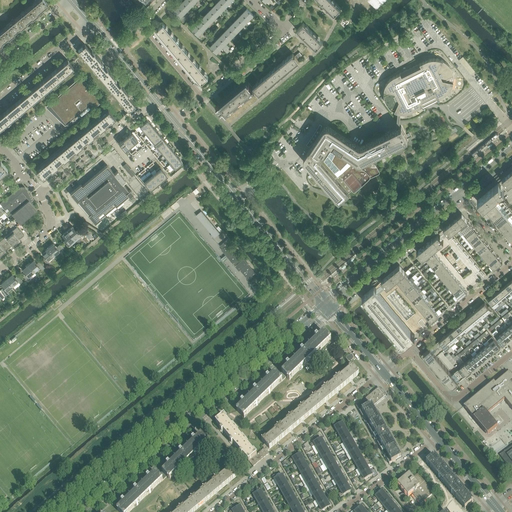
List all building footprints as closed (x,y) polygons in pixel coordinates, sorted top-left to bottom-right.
[(37,12),(45,5),(47,3),(44,0),(37,0),(28,8),(35,16),(38,13),(37,12)] [(153,0),(133,0),(137,3),(144,10),(153,0)] [(194,3),(190,0),(184,0),(183,2),(189,8),(194,3)] [(226,7),(219,0),(215,5),(221,12),(226,7)] [(336,12),(340,8),(332,0),(324,0),(322,3),(334,14),(335,13),(336,12)] [(367,0),(376,8),(382,2),(382,3),(382,2),(382,3),(384,0),(367,0)] [(189,8),(183,2),(178,6),(185,13),(189,8)] [(221,12),(215,5),(210,10),(217,16),(221,12)] [(185,13),(178,6),(173,11),(180,18),(185,13)] [(32,18),(35,16),(28,8),(16,18),(23,25),(26,23),(25,22),(31,17),(32,18)] [(253,15),(247,9),(242,14),(249,20),(253,15)] [(217,16),(210,10),(205,15),(212,21),(217,16)] [(249,20),(242,14),(237,18),(244,25),(249,20)] [(212,21),(205,15),(201,19),(207,26),(212,21)] [(348,20),(343,16),(339,21),(343,25),(348,20)] [(13,32),(17,28),(19,27),(20,28),(23,25),(16,18),(4,28),(11,35),(14,33),(13,32)] [(244,25),(237,18),(233,23),(239,29),(244,25)] [(207,26),(201,19),(196,24),(203,31),(207,26)] [(174,37),(169,30),(163,23),(159,27),(158,27),(157,28),(158,28),(156,29),(167,42),(174,37)] [(239,29),(233,23),(228,28),(235,34),(239,29)] [(310,29),(303,23),(297,29),(296,29),(304,36),(310,29)] [(203,31),(196,24),(191,29),(198,35),(203,31)] [(8,38),(11,35),(4,28),(0,31),(0,44),(2,43),(1,42),(7,37),(8,38)] [(235,34),(228,28),(224,32),(230,39),(235,34)] [(318,46),(322,41),(310,29),(304,36),(316,48),(317,47),(318,46)] [(230,39),(224,32),(219,37),(226,44),(230,39)] [(185,50),(180,43),(174,37),(167,42),(179,56),(185,50)] [(226,44),(219,37),(214,42),(221,48),(226,44)] [(221,48),(214,42),(210,47),(216,53),(221,48)] [(92,53),(89,49),(84,44),(78,49),(90,64),(97,57),(93,52),(92,53)] [(197,63),(191,57),(185,50),(179,56),(190,69),(197,63)] [(299,60),(298,59),(295,55),(294,54),(293,53),(279,64),(285,71),(299,60)] [(105,69),(101,63),(102,62),(97,57),(90,64),(103,80),(111,73),(106,68),(105,69)] [(438,59),(435,58),(434,58),(433,58),(432,58),(430,59),(428,59),(426,60),(425,60),(394,76),(393,76),(392,77),(391,78),(390,79),(389,80),(388,81),(387,82),(386,83),(385,85),(384,87),(384,90),(384,92),(384,94),(384,96),(384,98),(385,101),(386,103),(387,104),(389,106),(390,108),(392,109),(394,110),(396,111),(398,112),(401,112),(403,112),(405,112),(407,112),(409,111),(411,110),(437,98),(440,96),(442,95),(444,94),(445,94),(446,93),(448,92),(449,90),(450,89),(451,87),(452,85),(453,83),(453,81),(454,79),(454,76),(453,74),(453,72),(452,70),(451,68),(450,66),(448,64),(446,63),(444,61),(442,60),(441,59),(439,59),(438,59)] [(60,78),(68,71),(73,67),(67,60),(58,67),(53,71),(60,78)] [(208,77),(207,75),(197,63),(190,69),(201,82),(202,81),(202,82),(203,81),(208,77)] [(285,71),(279,64),(266,75),(272,82),(285,71)] [(48,88),(57,80),(60,78),(53,71),(41,81),(48,88)] [(119,85),(114,79),(115,78),(111,73),(103,80),(116,95),(124,89),(120,84),(119,85)] [(272,82),(266,75),(253,86),(252,86),(254,89),(258,93),(272,82)] [(65,123),(92,101),(95,105),(96,105),(102,101),(82,77),(49,104),(52,107),(65,123)] [(226,111),(248,93),(253,89),(254,89),(252,86),(252,87),(248,82),(247,80),(219,103),(216,105),(221,111),(223,109),(226,112),(226,111)] [(36,98),(45,90),(48,88),(41,81),(29,91),(36,98)] [(135,104),(127,95),(128,94),(124,89),(116,95),(128,109),(135,104)] [(24,108),(33,100),(36,98),(29,91),(17,101),(24,108)] [(12,118),(21,110),(24,108),(17,101),(5,111),(12,118)] [(105,124),(109,121),(110,119),(111,120),(115,118),(108,110),(96,120),(102,128),(106,125),(105,124)] [(0,127),(7,122),(12,118),(5,111),(0,115),(0,127)] [(142,131),(151,124),(147,119),(145,121),(144,121),(140,124),(141,124),(140,126),(139,126),(142,131)] [(95,133),(97,131),(98,129),(99,130),(102,128),(96,120),(84,130),(90,138),(94,135),(93,134),(95,133)] [(147,134),(154,128),(151,124),(142,131),(146,135),(147,134)] [(366,159),(407,139),(401,126),(399,127),(387,133),(386,133),(384,134),(367,143),(365,143),(364,144),(363,145),(362,145),(361,145),(360,145),(359,145),(358,145),(358,144),(351,140),(349,139),(338,131),(330,126),(329,125),(328,125),(327,125),(326,126),(325,126),(324,127),(323,127),(323,128),(322,130),(320,132),(313,142),(312,144),(305,154),(304,156),(304,157),(304,158),(303,158),(304,159),(304,160),(304,161),(305,162),(311,169),(327,188),(328,188),(331,192),(339,201),(342,197),(349,191),(349,190),(350,189),(352,187),(353,189),(354,189),(355,189),(368,178),(377,173),(379,172),(380,171),(379,170),(375,163),(374,163),(374,162),(367,163),(364,163),(363,160),(366,159)] [(150,138),(157,132),(154,128),(147,134),(150,138)] [(81,144),(84,141),(86,139),(87,140),(90,138),(84,130),(72,140),(78,148),(82,145),(81,144)] [(138,139),(132,132),(127,136),(133,143),(135,145),(139,142),(138,139)] [(154,142),(161,136),(157,132),(150,138),(153,142),(154,142)] [(133,143),(127,136),(123,139),(129,147),(133,143)] [(156,147),(164,140),(161,136),(154,142),(153,142),(153,143),(156,147)] [(129,147),(123,139),(119,143),(125,150),(129,147)] [(72,152),(73,151),(74,149),(75,150),(78,148),(72,140),(60,150),(66,158),(70,155),(69,154),(70,153),(72,152)] [(161,151),(168,145),(164,140),(156,147),(155,148),(159,152),(161,151)] [(164,155),(171,149),(168,145),(161,151),(164,154),(164,155)] [(167,160),(175,153),(171,149),(164,155),(164,154),(163,155),(167,160)] [(57,164),(60,162),(61,161),(62,159),(63,160),(66,158),(60,150),(48,160),(55,168),(58,165),(57,164)] [(170,164),(178,157),(175,153),(167,160),(170,164)] [(180,164),(179,163),(182,161),(178,157),(170,164),(169,164),(173,169),(176,166),(177,167),(180,164)] [(45,174),(49,171),(51,169),(51,170),(55,168),(48,160),(36,170),(42,178),(46,175),(45,174)] [(135,174),(126,163),(123,166),(131,176),(135,174)] [(81,184),(70,193),(77,202),(78,201),(89,214),(88,215),(95,223),(115,206),(128,195),(129,196),(133,193),(130,189),(128,191),(123,183),(126,181),(118,170),(114,173),(107,165),(82,186),(81,184)] [(167,175),(161,168),(160,167),(156,170),(155,171),(156,172),(156,171),(162,179),(167,175)] [(511,170),(501,179),(507,186),(511,182),(511,170)] [(162,179),(156,171),(156,172),(152,175),(158,182),(162,179)] [(158,182),(152,175),(151,173),(147,176),(148,178),(154,185),(158,182)] [(154,185),(148,178),(147,176),(142,180),(144,182),(150,189),(154,185)] [(497,195),(499,193),(504,189),(500,184),(498,182),(477,200),(482,206),(491,199),(496,196),(496,195),(497,195)] [(37,210),(31,202),(32,202),(26,189),(24,188),(23,187),(21,187),(8,196),(7,197),(0,203),(5,209),(7,208),(20,223),(37,210)] [(485,210),(494,202),(491,199),(482,206),(485,210)] [(488,213),(497,206),(494,202),(485,210),(488,213)] [(491,216),(499,209),(497,206),(488,213),(491,216)] [(493,219),(502,212),(499,209),(491,216),(493,219)] [(119,219),(127,212),(126,211),(125,210),(117,217),(118,218),(119,219)] [(219,233),(201,211),(197,215),(215,236),(219,233)] [(496,223),(505,215),(502,212),(493,219),(496,223)] [(458,227),(467,219),(461,213),(443,228),(449,235),(450,234),(459,227),(458,227)] [(499,226),(507,219),(505,215),(496,223),(499,226)] [(461,230),(470,223),(467,219),(458,227),(459,227),(461,230)] [(501,229),(510,222),(507,219),(499,226),(501,229)] [(504,232),(511,225),(511,224),(510,222),(501,229),(504,232)] [(464,233),(472,226),(470,223),(461,230),(464,233)] [(24,236),(20,230),(16,226),(16,227),(9,233),(16,242),(20,239),(19,239),(23,235),(24,236)] [(81,233),(77,228),(75,229),(72,226),(67,230),(75,239),(76,239),(75,239),(81,233)] [(466,236),(475,229),(472,226),(464,233),(466,236)] [(469,240),(478,232),(475,229),(466,236),(469,240)] [(75,239),(67,230),(62,234),(65,238),(63,239),(68,245),(74,240),(75,239)] [(472,243),(480,236),(478,232),(469,240),(472,243)] [(16,242),(9,233),(2,239),(5,243),(9,247),(12,245),(16,242)] [(432,249),(443,240),(437,233),(416,250),(422,257),(424,256),(432,249)] [(474,246),(483,239),(480,236),(472,243),(474,246)] [(246,262),(243,259),(244,258),(228,239),(228,238),(220,245),(222,248),(221,249),(221,250),(222,249),(233,263),(234,263),(236,265),(235,265),(235,266),(235,265),(239,270),(240,269),(250,282),(258,275),(257,275),(247,263),(246,262)] [(9,247),(5,243),(2,239),(0,240),(0,251),(2,254),(6,251),(5,250),(7,249),(9,248),(9,247)] [(477,249),(486,242),(483,239),(474,246),(477,249)] [(480,253),(489,245),(486,242),(477,249),(480,253)] [(62,249),(59,245),(56,247),(53,243),(47,248),(54,255),(59,251),(61,253),(64,251),(62,249)] [(483,256),(491,249),(489,245),(480,253),(483,256)] [(48,260),(54,255),(47,248),(42,253),(45,257),(42,259),(47,265),(50,262),(48,260)] [(426,259),(434,252),(432,249),(424,256),(426,259)] [(485,259),(494,252),(491,249),(483,256),(485,259)] [(429,262),(437,256),(434,252),(426,259),(429,262)] [(488,262),(497,255),(494,252),(485,259),(488,262)] [(491,265),(499,258),(497,255),(488,262),(491,265)] [(432,266),(440,259),(437,256),(429,262),(432,266)] [(494,269),(501,263),(502,262),(499,258),(491,265),(494,269)] [(44,267),(39,261),(37,263),(33,259),(28,264),(34,272),(39,267),(41,270),(44,267)] [(434,269),(443,262),(440,259),(432,266),(434,269)] [(437,272),(445,265),(443,262),(434,269),(437,272)] [(28,276),(34,272),(28,264),(22,269),(25,273),(23,275),(28,281),(30,279),(28,276)] [(395,279),(405,271),(399,264),(381,280),(382,281),(386,287),(395,279)] [(440,275),(448,269),(445,265),(437,272),(440,275)] [(442,279),(451,272),(448,269),(440,275),(442,279)] [(398,282),(406,276),(404,273),(405,271),(395,279),(398,282)] [(445,282),(453,275),(451,272),(442,279),(445,282)] [(23,282),(17,275),(15,277),(12,274),(6,278),(12,286),(13,286),(15,288),(22,282),(23,282)] [(448,285),(456,278),(453,275),(445,282),(448,285)] [(401,286),(409,279),(406,276),(398,282),(401,286)] [(7,290),(12,286),(6,278),(0,283),(3,287),(1,289),(6,295),(9,293),(7,290)] [(451,288),(459,281),(456,278),(448,285),(451,288)] [(403,289),(412,282),(409,279),(401,286),(403,289)] [(406,292),(416,284),(413,281),(412,282),(403,289),(406,292)] [(453,292),(461,285),(459,281),(451,288),(453,292)] [(409,295),(419,287),(416,284),(406,292),(409,295)] [(456,295),(464,288),(461,285),(453,292),(456,295)] [(511,293),(505,285),(501,289),(507,297),(511,293)] [(402,323),(398,317),(397,317),(393,311),(392,311),(388,305),(387,305),(383,299),(382,299),(378,293),(379,293),(377,290),(374,286),(362,295),(403,344),(415,335),(411,330),(410,332),(408,329),(407,329),(403,323),(402,323)] [(411,299),(421,290),(419,287),(409,295),(411,299)] [(459,298),(467,291),(464,288),(456,295),(459,298)] [(507,297),(501,289),(497,292),(503,300),(507,297)] [(414,302),(424,293),(421,290),(411,299),(414,302)] [(499,303),(503,300),(497,292),(492,296),(499,303)] [(417,305),(427,297),(424,293),(414,302),(417,305)] [(493,308),(499,303),(492,296),(488,299),(491,303),(490,304),(493,308)] [(420,308),(428,301),(425,298),(427,297),(417,305),(420,308)] [(422,311),(430,305),(428,301),(420,308),(422,311)] [(492,309),(489,305),(488,306),(485,302),(480,306),(487,314),(492,309)] [(425,315),(433,308),(430,305),(422,311),(425,315)] [(487,314),(480,306),(476,309),(482,317),(487,314)] [(428,318),(436,311),(433,308),(425,315),(428,318)] [(476,309),(472,313),(479,321),(478,320),(482,317),(476,309)] [(431,321),(439,315),(436,311),(428,318),(431,321)] [(472,313),(468,316),(475,325),(479,321),(472,313)] [(468,316),(465,319),(464,320),(472,329),(471,328),(475,325),(468,316)] [(464,320),(459,323),(467,333),(472,329),(464,320)] [(459,323),(455,327),(463,336),(463,335),(466,332),(467,333),(459,323)] [(455,327),(454,328),(451,330),(459,340),(463,336),(455,327)] [(451,330),(447,334),(455,343),(454,341),(457,338),(459,340),(451,330)] [(510,338),(504,330),(500,334),(506,341),(510,338)] [(317,353),(324,346),(330,341),(331,340),(325,334),(324,333),(318,338),(318,337),(317,338),(317,337),(315,339),(316,339),(316,340),(309,347),(317,355),(317,354),(317,353)] [(447,334),(443,337),(451,347),(455,343),(447,334)] [(506,341),(500,334),(495,337),(502,345),(506,341)] [(443,337),(438,341),(445,349),(449,345),(451,347),(443,337)] [(500,346),(494,339),(489,342),(496,350),(500,346)] [(496,350),(489,342),(485,346),(492,353),(496,350)] [(492,353),(485,346),(481,349),(487,357),(492,353)] [(302,367),(310,360),(316,355),(317,355),(309,347),(304,352),(303,351),(302,350),(300,352),(301,353),(302,354),(295,360),(302,368),(303,368),(302,367)] [(433,352),(430,348),(421,355),(424,359),(433,352)] [(487,357),(481,349),(477,353),(483,360),(487,357)] [(436,356),(433,352),(424,359),(427,363),(436,356)] [(483,360),(477,353),(473,356),(479,364),(483,360)] [(439,359),(436,356),(427,363),(430,366),(439,359)] [(479,364),(473,356),(469,360),(475,367),(479,364)] [(442,363),(439,359),(430,366),(433,370),(442,363)] [(290,380),(295,374),(301,369),(302,369),(302,368),(295,360),(289,366),(289,365),(288,365),(289,365),(288,364),(286,366),(287,367),(287,368),(282,373),(286,378),(288,379),(287,379),(288,380),(288,379),(289,381),(290,380)] [(475,367),(469,360),(465,363),(465,362),(464,363),(471,371),(475,367)] [(445,367),(442,363),(433,370),(437,374),(445,367)] [(471,371),(464,363),(460,366),(466,374),(471,371)] [(359,374),(358,373),(352,366),(351,367),(352,368),(350,370),(338,380),(337,379),(344,388),(350,382),(352,380),(359,375),(359,374)] [(448,370),(445,367),(437,374),(440,378),(448,370)] [(451,374),(448,370),(440,378),(443,381),(451,374)] [(511,376),(507,371),(464,407),(487,435),(498,427),(487,415),(505,400),(511,409),(511,376)] [(282,373),(278,377),(282,381),(286,378),(282,373)] [(270,393),(275,387),(281,382),(282,382),(282,381),(278,377),(276,375),(277,375),(276,374),(275,374),(269,379),(269,378),(269,379),(268,378),(266,379),(267,380),(267,381),(262,386),(270,394),(270,393)] [(454,378),(451,374),(443,381),(446,385),(454,378)] [(458,382),(454,378),(446,385),(449,389),(458,382)] [(344,388),(337,379),(336,380),(337,381),(326,389),(325,388),(325,389),(332,397),(336,393),(337,393),(337,394),(339,392),(344,388)] [(257,405),(263,399),(269,394),(270,394),(262,386),(257,391),(256,391),(256,390),(255,390),(253,392),(254,392),(255,393),(249,398),(257,406),(258,405),(257,405)] [(332,397),(325,389),(324,390),(325,391),(322,393),(314,399),(314,398),(313,399),(320,407),(325,403),(326,402),(327,402),(327,401),(332,397)] [(385,397),(378,389),(374,392),(375,394),(374,395),(376,398),(378,396),(380,399),(380,400),(381,401),(385,397)] [(380,399),(378,396),(376,398),(374,395),(375,394),(374,392),(369,396),(376,405),(381,401),(380,400),(380,399)] [(369,396),(361,403),(362,403),(361,403),(366,408),(371,405),(373,408),(373,407),(376,405),(369,396)] [(247,415),(250,412),(256,406),(256,407),(257,406),(249,398),(244,403),(243,403),(243,402),(241,404),(242,404),(242,405),(237,410),(237,411),(238,412),(244,418),(245,417),(244,417),(247,415)] [(320,407),(313,399),(312,399),(313,400),(303,409),(302,408),(301,409),(308,417),(313,413),(315,411),(320,407)] [(366,408),(361,403),(362,403),(361,403),(357,407),(360,412),(366,408)] [(382,424),(373,407),(373,408),(371,405),(366,408),(360,412),(370,431),(382,424)] [(308,417),(301,409),(301,410),(293,417),(291,419),(290,418),(297,427),(301,423),(302,423),(304,421),(303,421),(308,417)] [(227,436),(236,429),(235,429),(234,429),(224,417),(225,416),(224,416),(217,421),(216,422),(216,423),(221,429),(220,430),(222,433),(223,431),(227,436)] [(297,427),(290,418),(289,419),(290,420),(279,429),(278,428),(285,437),(289,433),(290,433),(292,431),(297,427)] [(346,429),(345,427),(342,423),(337,426),(335,423),(333,425),(338,433),(346,429)] [(392,441),(387,432),(382,424),(370,431),(380,448),(392,441)] [(285,437),(278,428),(277,429),(278,430),(264,441),(263,441),(262,441),(265,444),(269,450),(276,444),(277,443),(278,442),(285,437)] [(237,448),(245,441),(245,440),(244,441),(237,433),(235,431),(236,430),(236,429),(227,436),(231,441),(230,442),(232,444),(233,443),(237,448)] [(349,434),(347,431),(346,429),(338,433),(340,438),(349,434)] [(352,439),(350,437),(349,434),(340,438),(343,444),(352,439)] [(208,443),(202,437),(201,436),(200,435),(195,441),(195,440),(194,440),(194,439),(192,441),(192,442),(192,441),(193,442),(188,448),(195,455),(196,455),(196,454),(207,443),(207,444),(208,443)] [(324,444),(323,442),(321,439),(311,445),(312,448),(315,446),(316,449),(324,444)] [(354,444),(353,441),(352,439),(343,444),(346,449),(354,444)] [(257,455),(256,454),(255,455),(245,442),(246,442),(245,441),(237,448),(241,453),(240,454),(241,456),(243,455),(248,462),(249,461),(252,459),(254,457),(257,455)] [(401,457),(401,456),(392,441),(380,448),(389,464),(396,460),(397,461),(400,459),(400,458),(401,458),(401,457)] [(327,449),(326,447),(324,444),(316,449),(319,454),(327,449)] [(357,449),(356,448),(354,444),(346,449),(349,454),(357,449)] [(511,446),(500,456),(511,472),(511,446)] [(195,455),(188,448),(182,453),(182,452),(181,452),(182,452),(181,452),(179,453),(180,454),(180,455),(175,460),(183,468),(183,467),(192,458),(194,456),(195,456),(195,455)] [(330,455),(329,453),(327,449),(319,454),(322,459),(330,455)] [(360,455),(359,452),(357,449),(349,454),(352,459),(360,455)] [(304,460),(302,458),(300,454),(290,461),(291,463),(294,462),(295,464),(304,460)] [(333,460),(332,457),(330,455),(322,459),(325,464),(333,460)] [(363,460),(362,458),(360,455),(352,459),(355,465),(363,460)] [(447,471),(445,468),(442,465),(443,465),(441,463),(434,456),(433,456),(432,457),(433,457),(426,463),(427,464),(427,463),(439,477),(438,478),(439,478),(447,471)] [(183,468),(175,460),(170,465),(169,465),(169,464),(167,466),(168,466),(167,466),(168,467),(162,472),(167,477),(168,478),(168,479),(169,479),(170,480),(171,479),(170,479),(182,468),(183,468)] [(306,465),(305,462),(304,460),(295,464),(298,470),(306,465)] [(336,465),(333,460),(325,464),(328,470),(336,465)] [(366,465),(365,462),(363,460),(355,465),(358,470),(366,465)] [(309,470),(308,469),(306,465),(298,470),(301,475),(309,470)] [(339,470),(338,468),(336,465),(328,470),(331,475),(339,470)] [(369,470),(368,469),(366,465),(358,470),(361,475),(369,470)] [(236,477),(236,476),(235,475),(235,476),(229,469),(228,470),(229,470),(217,481),(216,480),(215,480),(222,489),(227,485),(228,484),(229,483),(236,477)] [(312,475),(311,473),(309,470),(301,475),(304,480),(312,475)] [(342,476),(339,470),(331,475),(334,480),(342,476)] [(361,482),(372,476),(369,470),(361,475),(363,478),(360,479),(361,482)] [(460,487),(458,484),(455,481),(456,480),(454,478),(453,479),(447,471),(439,478),(439,479),(440,478),(449,490),(452,492),(451,493),(452,494),(460,487)] [(162,472),(159,476),(163,481),(167,477),(162,472)] [(163,481),(159,476),(157,474),(156,473),(156,474),(155,473),(150,478),(149,478),(149,477),(147,479),(148,480),(147,480),(148,480),(143,485),(150,493),(151,493),(150,492),(162,481),(163,481)] [(285,481),(284,478),(282,475),(280,477),(278,474),(276,476),(275,475),(273,477),(277,485),(285,481)] [(405,478),(397,485),(408,497),(412,494),(420,505),(434,494),(418,474),(413,479),(409,475),(405,478)] [(315,481),(314,479),(312,475),(304,480),(307,485),(315,481)] [(345,481),(342,476),(334,480),(337,486),(345,481)] [(222,489),(215,480),(215,481),(215,482),(207,488),(205,490),(204,490),(211,498),(215,494),(215,495),(218,493),(217,493),(222,489)] [(288,486),(287,484),(285,481),(277,485),(280,490),(288,486)] [(318,486),(317,483),(315,481),(307,485),(310,491),(318,486)] [(348,486),(347,484),(345,481),(337,486),(340,491),(348,486)] [(150,493),(143,485),(137,491),(137,490),(136,490),(136,489),(134,491),(134,492),(135,491),(135,492),(130,498),(138,505),(138,504),(143,499),(149,493),(150,494),(150,493)] [(291,491),(290,488),(288,486),(280,490),(283,496),(291,491)] [(321,491),(318,486),(310,491),(313,496),(321,491)] [(340,497),(351,491),(348,486),(340,491),(342,493),(339,495),(340,497)] [(473,502),(470,499),(468,496),(469,496),(467,494),(466,494),(460,487),(452,494),(453,494),(462,505),(464,508),(465,509),(471,503),(472,504),(473,503),(472,503),(473,502)] [(211,498),(204,490),(203,491),(204,492),(193,500),(192,499),(192,500),(199,508),(203,504),(204,504),(206,503),(206,502),(211,498)] [(264,496),(263,494),(261,491),(256,494),(254,491),(252,493),(256,501),(264,496)] [(294,496),(293,495),(291,491),(283,496),(286,501),(294,496)] [(324,496),(324,495),(321,491),(313,496),(316,501),(324,496)] [(379,502),(386,496),(382,491),(373,499),(375,501),(377,499),(379,502)] [(267,502),(266,500),(264,496),(256,501),(259,506),(267,502)] [(297,501),(296,499),(294,496),(286,501),(289,506),(297,501)] [(327,502),(326,500),(324,496),(316,501),(319,506),(327,502)] [(383,506),(390,500),(386,496),(379,502),(383,506)] [(138,505),(130,498),(125,503),(124,502),(123,501),(121,503),(122,504),(123,505),(117,510),(118,511),(117,511),(118,511),(119,511),(129,511),(136,506),(137,506),(138,505)] [(194,511),(199,508),(192,500),(191,500),(192,501),(184,508),(182,510),(181,509),(180,510),(181,511),(194,511)] [(387,511),(394,505),(390,500),(383,506),(387,511)] [(300,507),(299,505),(297,501),(289,506),(292,511),(300,507)] [(270,507),(269,504),(267,502),(259,506),(262,511),(270,507)] [(318,511),(321,511),(330,507),(327,502),(319,506),(321,509),(318,510),(318,511)]
